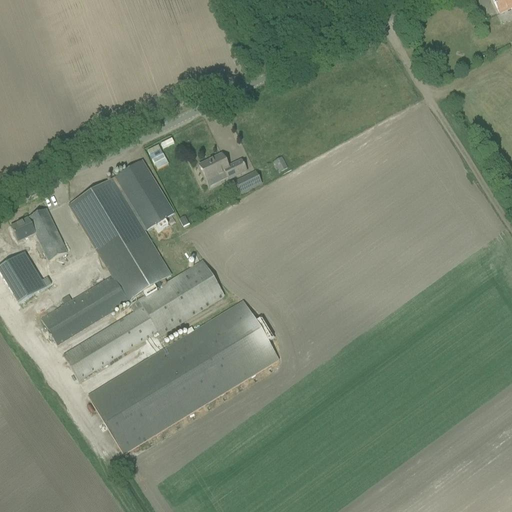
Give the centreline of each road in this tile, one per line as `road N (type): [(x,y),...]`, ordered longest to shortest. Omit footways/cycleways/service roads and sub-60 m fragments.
road 1 (unclassified): [(0,210),(426,0)]
road 2 (track): [(380,22),(511,231)]
